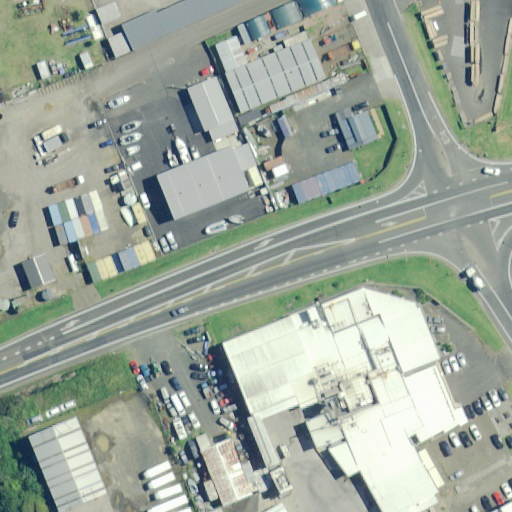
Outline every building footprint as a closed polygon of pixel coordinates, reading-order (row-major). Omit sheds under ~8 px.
[(149,0),(90,29),(103,57),(222,0),(149,0)] [(259,17),(241,24),(244,33),(262,25),(259,17)] [(287,34),(196,69),(212,110),(303,76),(287,34)] [(207,121),(188,72),(157,84),(176,133),(207,121)] [(44,94),(55,123),(83,113),(82,111),(91,107),(84,89),(74,93),(70,84),(44,94)] [(168,134),(155,101),(94,125),(106,157),(115,154),(120,166),(149,155),(144,143),(168,134)] [(337,105),(307,117),(317,141),(347,129),(337,105)] [(298,132),(290,112),(274,118),(282,139),(298,132)] [(215,142),(188,140),(185,202),(212,203),(215,142)] [(283,165),(279,154),(260,162),(264,172),(283,165)] [(359,182),(352,163),(298,183),(305,201),(359,182)] [(98,270),(143,252),(134,228),(88,246),(98,270)] [(365,276),(190,348),(221,421),(409,345),(383,285),(365,276)] [(352,511),(413,511),(402,489),(471,453),(440,392),(401,412),(384,377),(304,418),(352,511)] [(52,510),(106,486),(72,410),(18,434),(52,510)] [(232,490),(210,433),(177,447),(200,503),(232,490)] [(166,492),(151,456),(123,468),(137,504),(166,492)] [(511,511),(502,493),(464,511),(511,511)]
